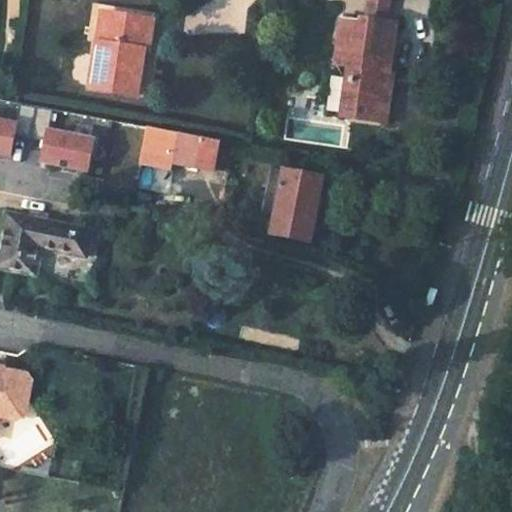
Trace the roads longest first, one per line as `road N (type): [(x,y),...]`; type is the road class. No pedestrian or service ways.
road 1 (primary): [(511,154),(470,301),(388,511)]
road 2 (residential): [(329,398),(0,329)]
road 3 (residential): [(329,398),(348,448),(324,511)]
